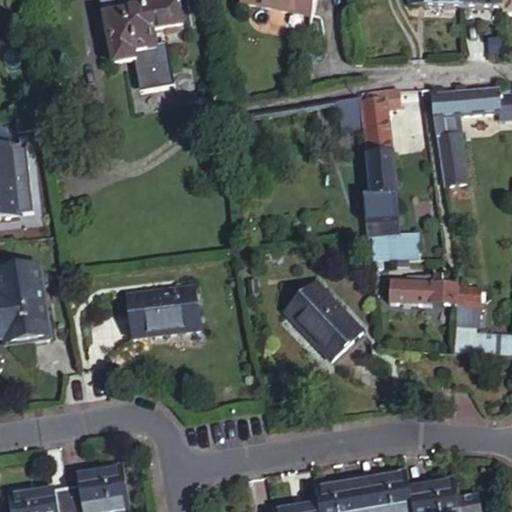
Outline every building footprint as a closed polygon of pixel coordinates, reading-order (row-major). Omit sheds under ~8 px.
[(176,0),(101,0),(102,4),(98,9),(101,22),(107,24),(117,70),(140,65),(139,56),(160,52),(156,38),(184,32),(176,0)] [(312,0),(238,0),(237,7),(308,24),(312,0)] [(464,12),(464,8),(464,0),(409,0),(409,9),(464,12)] [(502,0),(464,0),(464,8),(464,12),(502,14),(502,0)] [(511,0),(502,0),(502,14),(511,14),(511,0)] [(162,60),(160,52),(139,56),(140,65),(162,60)] [(386,95),(388,113),(403,111),(401,94),(386,95)] [(365,127),(371,160),(394,158),(388,113),(386,95),(362,99),(365,127)] [(501,95),(432,100),(433,117),(437,155),(439,172),(465,170),(462,141),(449,143),(448,123),(460,121),(503,117),(501,101),(501,95)] [(365,127),(362,99),(340,102),(343,131),(365,127)] [(511,100),(501,101),(503,117),(503,128),(511,127),(511,100)] [(235,121),(221,124),(222,136),(237,134),(235,121)] [(460,121),(448,123),(449,143),(462,141),(460,121)] [(4,153),(0,153),(0,223),(17,221),(4,153)] [(369,160),(372,202),(383,201),(383,221),(389,220),(390,228),(396,227),(396,224),(395,180),(394,167),(394,158),(371,160),(369,160)] [(465,170),(439,172),(442,192),(467,190),(465,170)] [(383,201),(372,202),(368,202),(371,245),(396,243),(396,227),(390,228),(389,220),(383,221),(383,201)] [(371,245),(367,245),(368,269),(397,266),(396,243),(371,245)] [(35,270),(0,276),(0,282),(3,300),(0,300),(0,325),(3,344),(9,343),(11,349),(47,343),(35,270)] [(427,285),(388,285),(388,307),(400,307),(414,306),(452,309),(452,303),(453,290),(427,289),(427,285)] [(279,318),(325,367),(356,337),(311,289),(279,318)] [(478,291),(453,290),(452,303),(452,309),(476,310),(478,291)] [(121,302),(121,304),(127,345),(195,336),(189,292),(121,302)] [(476,310),(452,309),(450,332),(472,332),(476,332),(476,310)] [(511,358),(511,339),(472,339),(472,332),(450,332),(449,357),(511,358)] [(80,477),(81,488),(85,511),(131,511),(125,469),(80,477)] [(360,485),(363,511),(409,511),(407,494),(404,478),(360,485)] [(314,508),(315,511),(363,511),(360,485),(312,493),(314,508)] [(407,494),(409,511),(456,511),(455,507),(452,487),(407,494)] [(72,511),(85,511),(81,488),(69,490),(72,511)] [(57,489),(11,498),(12,511),(60,511),(58,492),(57,489)] [(72,511),(69,490),(58,492),(60,511),(72,511)] [(478,511),(477,503),(455,507),(456,511),(478,511)]
